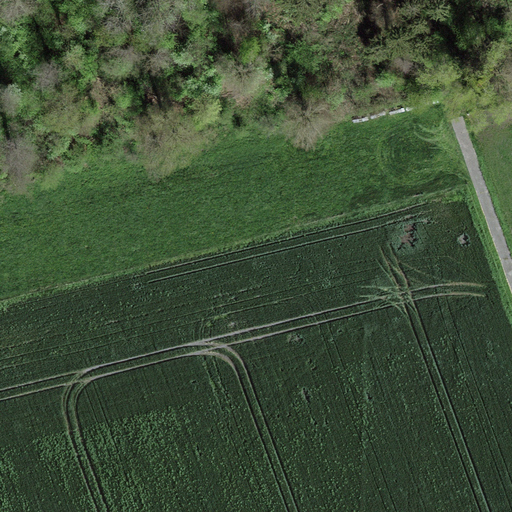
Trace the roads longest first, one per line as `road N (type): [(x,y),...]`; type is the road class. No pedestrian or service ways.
road 1 (track): [(0,213),(511,95)]
road 2 (track): [(455,108),(511,265)]
